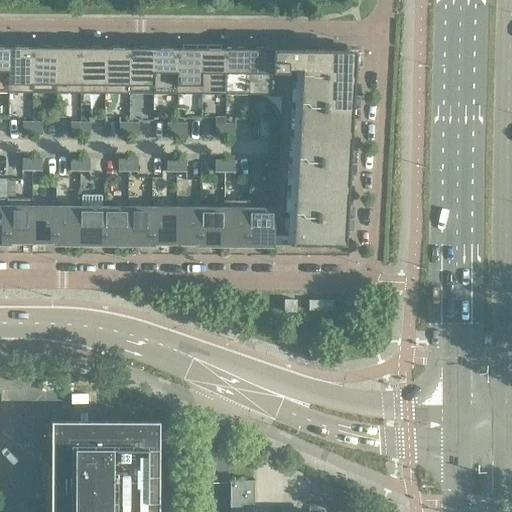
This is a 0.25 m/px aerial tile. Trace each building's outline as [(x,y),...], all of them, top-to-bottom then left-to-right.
[(0,92),(8,92),(8,47),(4,47),(4,45),(0,45),(0,92)] [(8,92),(32,92),(32,47),(23,47),(23,45),(14,45),(14,47),(8,47),(8,92)] [(32,92),(56,93),(56,48),(52,47),(52,46),(42,46),(42,47),(32,47),(32,92)] [(56,93),(80,93),(80,48),(71,48),(71,46),(62,46),(62,48),(56,48),(56,93)] [(80,93),(104,93),(105,48),(100,48),(100,46),(90,46),(90,48),(80,48),(80,93)] [(104,93),(129,93),(129,48),(119,48),(119,46),(110,46),(110,48),(105,48),(104,93)] [(129,93),(153,93),(153,48),(148,48),(148,46),(139,46),(139,48),(129,48),(129,93)] [(153,93),(177,94),(177,49),(167,48),(167,47),(158,46),(158,48),(153,48),(153,93)] [(225,94),(249,94),(249,49),(244,49),(244,47),(235,47),(235,49),(225,49),(225,94)] [(272,94),(273,49),(263,49),(263,47),(254,47),(254,49),(249,49),(249,94),(272,94)] [(201,94),(201,49),(177,49),(177,94),(201,94)] [(201,94),(225,94),(225,49),(201,49),(201,94)] [(346,246),(355,71),(354,71),(355,51),(335,51),(335,50),(273,49),(272,94),(282,94),(278,160),(277,182),(276,208),(272,208),(272,245),(346,246)] [(190,117),(190,129),(206,129),(206,116),(190,117)] [(270,117),(270,136),(280,136),(280,117),(270,117)] [(224,118),(215,118),(215,124),(215,136),(224,136),(224,124),(224,118)] [(32,122),(22,122),(22,134),(32,134),(32,122)] [(32,134),(42,134),(42,122),(32,122),(32,134)] [(80,122),(70,122),(70,134),(80,135),(80,122)] [(80,135),(90,135),(90,123),(80,122),(80,135)] [(119,123),(119,135),(128,135),(128,123),(119,123)] [(128,135),(138,135),(138,123),(128,123),(128,135)] [(167,123),(167,135),(176,135),(176,123),(167,123)] [(176,123),(176,135),(186,135),(186,123),(176,123)] [(224,124),(224,136),(234,136),(234,124),(224,124)] [(32,158),(22,158),(22,170),(32,170),(32,158)] [(32,170),(41,170),(42,158),(32,158),(32,170)] [(80,159),(70,158),(70,171),(79,171),(80,159)] [(89,171),(89,159),(80,159),(79,171),(89,171)] [(127,171),(127,159),(118,159),(118,171),(127,171)] [(137,171),(137,159),(127,159),(127,171),(137,171)] [(176,171),(176,159),(166,159),(166,171),(176,171)] [(176,159),(176,171),(186,172),(186,159),(176,159)] [(224,172),(224,160),(215,160),(214,172),(224,172)] [(234,172),(234,160),(224,160),(224,172),(234,172)] [(268,172),(267,181),(277,182),(278,160),(268,160),(268,172)] [(6,243),(17,243),(17,245),(26,245),(26,243),(32,243),(32,206),(32,198),(6,198),(6,243)] [(223,245),(249,245),(249,208),(249,200),(223,200),(223,208),(223,245)] [(32,243),(36,243),(36,245),(45,245),(45,244),(55,244),(55,206),(32,206),(32,243)] [(55,244),(79,244),(79,207),(55,206),(55,244)] [(79,244),(103,244),(103,207),(79,207),(79,244)] [(103,244),(127,244),(127,207),(103,207),(103,244)] [(127,244),(151,244),(151,207),(127,207),(127,244)] [(151,244),(161,244),(161,246),(170,246),(170,245),(175,245),(175,207),(151,207),(151,244)] [(175,245),(180,245),(180,246),(190,247),(190,245),(199,245),(199,208),(175,207),(175,245)] [(223,245),(223,208),(199,208),(199,245),(223,245)] [(249,245),(272,245),(272,208),(249,208),(249,245)] [(284,299),(284,312),(296,312),(297,299),(284,299)] [(308,300),(308,310),(332,310),(332,300),(308,300)] [(158,511),(159,422),(51,421),(50,511),(158,511)] [(230,480),(230,511),(242,511),(242,504),(254,505),(254,481),(251,480),(230,480)]
